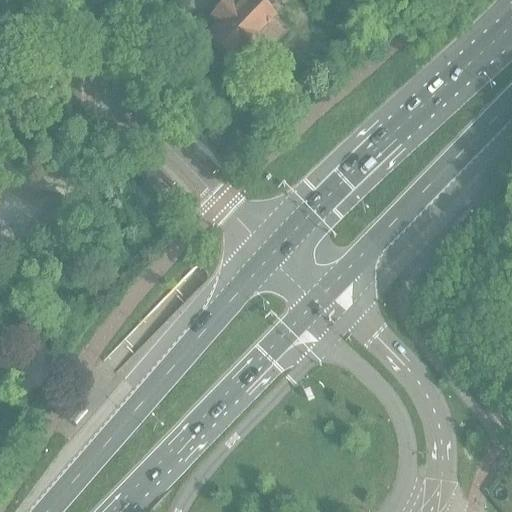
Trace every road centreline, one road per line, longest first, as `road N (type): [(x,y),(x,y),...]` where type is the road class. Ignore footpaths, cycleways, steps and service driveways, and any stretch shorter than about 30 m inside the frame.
road 1 (primary): [(272,256),(46,511)]
road 2 (primary): [(511,25),(272,256)]
road 3 (residential): [(222,203),(23,0)]
road 4 (primary): [(113,511),(305,312)]
road 5 (primary): [(322,295),(511,103)]
road 6 (unclassified): [(425,504),(434,468),(428,415),(399,371),(322,295)]
road 7 (unclassified): [(305,312),(382,391),(400,422),(408,446),(403,494)]
